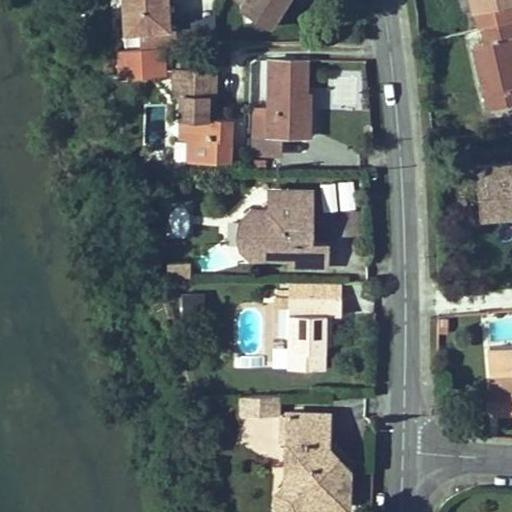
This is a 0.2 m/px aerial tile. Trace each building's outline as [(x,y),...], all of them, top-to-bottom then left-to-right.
[(173,27),(171,0),(122,0),(124,30),(173,27)] [(272,27),(290,0),(243,0),(240,5),(272,27)] [(511,0),(470,0),(474,12),(511,2),(511,0)] [(486,82),(492,108),(511,103),(511,38),(511,37),(511,21),(481,29),(485,44),(472,47),(480,83),(486,82)] [(168,48),(112,48),(112,71),(168,71),(168,48)] [(251,59),(249,98),(265,98),(266,59),(251,59)] [(309,134),(309,108),(305,108),(305,94),(306,60),(268,60),(266,134),(309,134)] [(189,117),(215,118),(216,74),(173,73),(172,120),(181,121),(189,121),(189,117)] [(486,110),(492,108),(486,82),(480,83),(486,110)] [(181,121),(181,127),(188,127),(188,137),(187,162),(230,163),(231,118),(215,118),(189,117),(189,121),(181,121)] [(511,164),(475,168),(477,217),(510,215),(511,214),(511,164)] [(336,180),(336,179),(318,182),(322,208),(350,204),(346,179),(336,180)] [(295,190),(295,201),(268,200),(268,211),(250,211),(241,222),(240,249),(250,258),(290,259),(289,267),(328,267),(329,243),(306,243),(306,236),(312,236),(313,190),(295,190)] [(268,190),(268,200),(295,201),(295,190),(268,190)] [(167,202),(165,235),(187,236),(189,203),(167,202)] [(164,260),(144,260),(143,275),(163,276),(164,260)] [(318,347),(318,315),(326,315),(333,315),(333,299),(292,299),(292,293),(272,293),(272,299),(281,299),(280,370),(318,370),(318,347)] [(511,346),(490,348),(492,382),(492,386),(498,385),(499,392),(492,393),(494,415),(511,413),(511,346)] [(498,385),(492,386),(492,382),(483,383),(485,415),(494,415),(492,393),(499,392),(498,385)] [(234,412),(263,412),(263,395),(234,394),(234,412)] [(263,395),(263,412),(273,413),(273,395),(263,395)] [(336,471),(321,455),(322,445),(323,414),(283,412),(282,418),(291,418),(290,444),(280,443),(279,485),(270,496),(269,507),(273,511),(298,511),(300,511),(343,511),(345,471),(336,471)] [(275,443),(280,443),(290,444),(291,418),(282,418),(275,417),(275,443)] [(321,455),(336,471),(345,471),(322,445),(321,455)]
